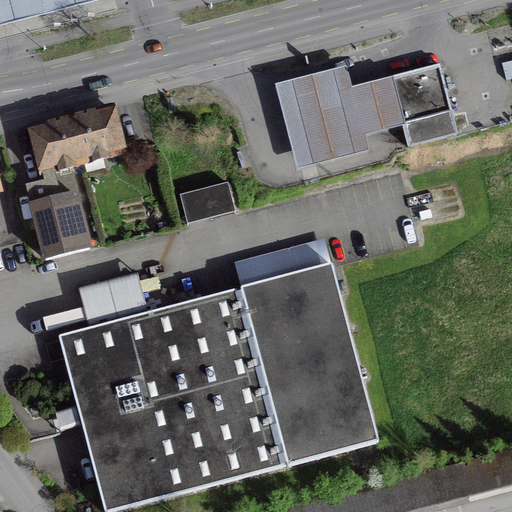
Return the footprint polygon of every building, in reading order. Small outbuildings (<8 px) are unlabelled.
[(0,0),(0,23),(101,0),(0,0)] [(388,80),(401,129),(406,150),(456,137),(438,67),(388,80)] [(401,129),(388,80),(375,83),(351,90),(345,69),(272,87),(286,143),(294,173),(367,154),(363,139),(401,129)] [(109,111),(101,113),(38,129),(30,131),(41,175),(52,172),(120,155),(109,111)] [(52,172),(41,175),(43,185),(26,189),(44,263),(88,251),(74,197),(59,201),(52,172)] [(178,198),(186,227),(234,215),(226,186),(178,198)] [(59,339),(57,342),(102,511),(124,511),(279,471),(281,468),(285,467),(288,469),(376,446),(377,444),(331,269),(328,268),(241,291),(239,294),(235,295),(232,293),(59,339)] [(511,452),(283,511),(418,511),(511,488),(511,452)]
